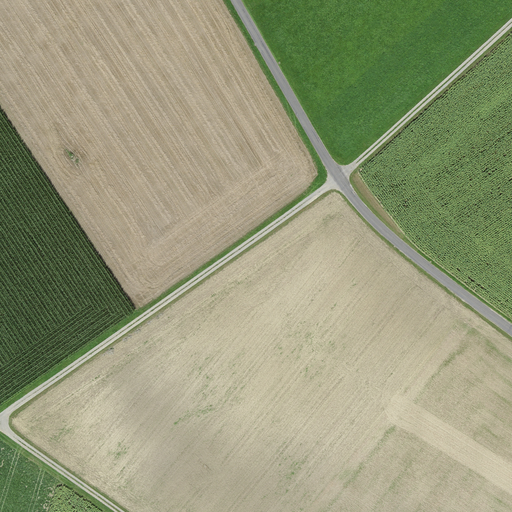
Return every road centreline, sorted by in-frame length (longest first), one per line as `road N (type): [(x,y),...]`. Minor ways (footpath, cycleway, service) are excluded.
road 1 (track): [(511,20),(338,177),(0,423)]
road 2 (unclassified): [(237,0),(338,177),(511,326)]
road 3 (track): [(0,427),(120,511)]
